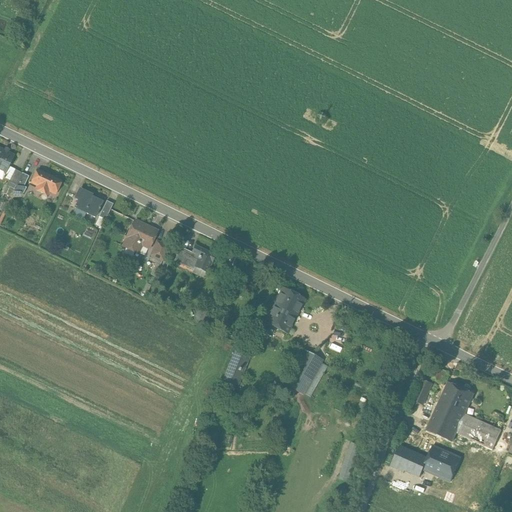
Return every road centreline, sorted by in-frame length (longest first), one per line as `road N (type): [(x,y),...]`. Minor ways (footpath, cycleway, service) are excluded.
road 1 (tertiary): [(429,336),(0,129)]
road 2 (unclassified): [(363,511),(429,336)]
road 3 (unclassified): [(443,343),(511,206)]
